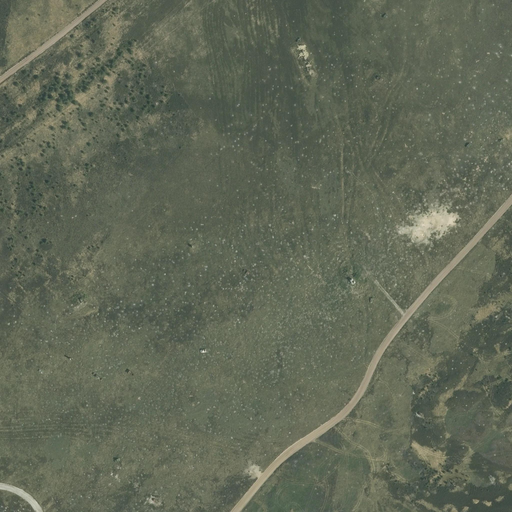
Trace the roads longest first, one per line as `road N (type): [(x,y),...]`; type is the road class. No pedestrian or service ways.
road 1 (track): [(236,511),(280,460),(356,398),(406,318),(375,282)]
road 2 (track): [(406,318),(511,199)]
road 3 (track): [(102,0),(0,80)]
